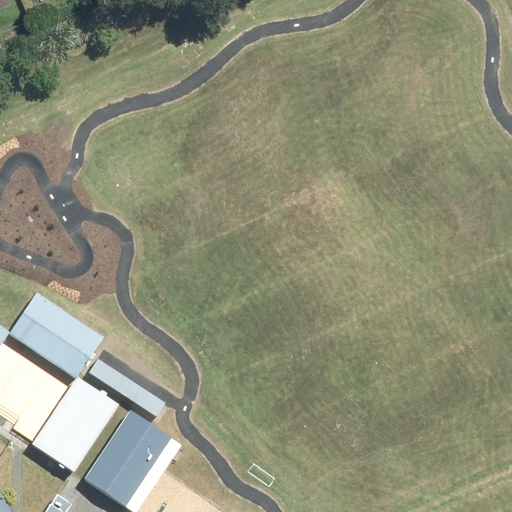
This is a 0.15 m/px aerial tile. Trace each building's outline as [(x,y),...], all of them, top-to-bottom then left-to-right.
[(125,327),(50,276),(18,322),(93,373),(125,327)] [(0,361),(17,337),(0,324),(0,361)] [(125,405),(87,378),(42,443),(80,469),(125,405)] [(174,438),(132,410),(90,471),(131,500),(174,438)] [(70,511),(58,503),(51,511),(70,511)]
